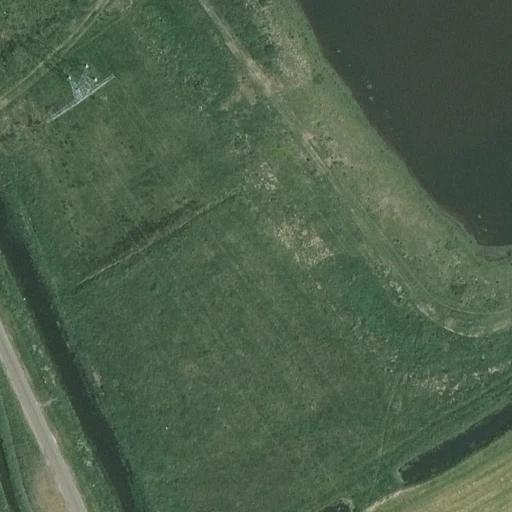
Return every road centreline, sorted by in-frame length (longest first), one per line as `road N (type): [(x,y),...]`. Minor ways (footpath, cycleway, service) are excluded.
road 1 (track): [(79,511),(0,336)]
road 2 (track): [(0,92),(119,0)]
